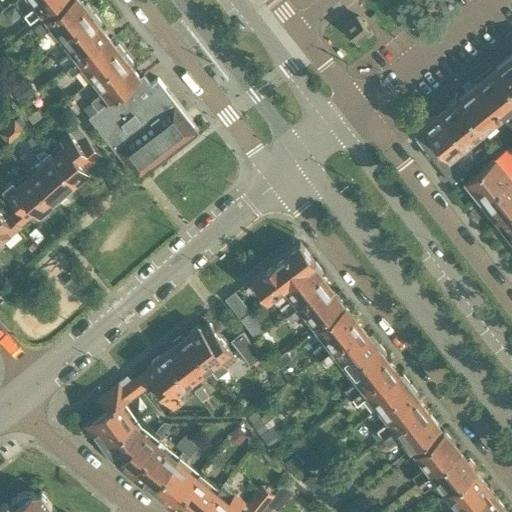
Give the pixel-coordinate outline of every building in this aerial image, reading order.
[(57,0),(22,0),(29,8),(22,13),(29,22),(41,13),(57,0)] [(52,26),(61,38),(93,12),(87,4),(83,5),(79,0),(65,0),(45,16),(32,27),(39,35),(52,26)] [(102,22),(93,12),(61,38),(71,50),(58,60),(65,68),(107,35),(100,26),(102,22)] [(370,33),(369,31),(357,16),(343,26),(356,44),(370,33)] [(83,66),(93,78),(125,53),(118,43),(114,44),(107,35),(65,68),(71,76),(83,66)] [(511,52),(495,66),(511,87),(511,52)] [(133,62),(125,53),(93,78),(102,90),(90,100),(91,101),(83,108),(89,116),(110,99),(109,99),(139,75),(132,66),(133,62)] [(476,81),(511,125),(511,87),(495,66),(476,81)] [(139,76),(139,75),(109,99),(110,99),(89,116),(87,116),(135,177),(139,178),(196,133),(197,130),(149,68),(139,76)] [(36,89),(29,79),(13,91),(20,101),(36,89)] [(501,141),(511,131),(511,125),(476,81),(440,110),(466,142),(488,124),(501,141)] [(424,125),(413,134),(442,170),(453,161),(462,172),(479,159),(466,142),(440,110),(423,124),(424,125)] [(0,132),(7,141),(21,129),(14,120),(0,132)] [(47,152),(48,153),(73,181),(88,168),(87,167),(101,154),(85,136),(76,125),(59,139),(63,144),(51,154),(48,151),(47,152)] [(73,181),(48,153),(47,152),(48,151),(40,140),(34,133),(27,139),(39,159),(38,160),(41,162),(27,174),(50,201),(53,199),(57,200),(64,195),(63,190),(73,181)] [(474,153),(479,159),(485,154),(480,148),(474,153)] [(465,178),(481,199),(511,176),(494,155),(465,178)] [(37,212),(50,201),(27,174),(15,185),(11,180),(2,188),(5,193),(6,192),(17,204),(9,211),(19,223),(20,223),(20,222),(34,209),(37,212)] [(511,207),(511,177),(511,176),(481,199),(489,209),(486,210),(495,221),(511,207)] [(511,207),(495,221),(503,231),(505,229),(511,238),(511,207)] [(0,240),(19,223),(9,211),(4,215),(0,210),(0,244),(2,243),(0,240)] [(44,236),(35,227),(28,233),(37,242),(44,236)] [(251,277),(251,278),(266,297),(283,285),(315,260),(299,240),(251,277)] [(315,260),(283,285),(292,296),(279,306),(285,313),(327,280),(312,262),(315,260)] [(327,280),(285,313),(290,320),(303,310),(313,323),(342,301),(327,280)] [(240,297),(230,304),(230,305),(240,318),(250,310),(240,297)] [(312,349),(319,357),(361,323),(344,303),(315,327),(325,339),(312,349)] [(259,323),(254,317),(250,311),(240,319),(255,337),(264,330),(259,323)] [(199,323),(184,334),(211,368),(217,376),(228,368),(225,365),(236,357),(209,320),(201,326),(199,323)] [(368,334),(361,323),(319,357),(325,365),(337,355),(346,366),(379,341),(372,333),(368,334)] [(266,329),(258,335),(267,346),(274,340),(266,329)] [(261,355),(242,330),(230,339),(250,364),(261,355)] [(189,385),(211,368),(184,334),(182,336),(178,334),(171,340),(172,344),(163,350),(189,385)] [(344,389),(350,396),(392,364),(385,354),(386,351),(379,341),(346,366),(356,379),(344,389)] [(179,392),(189,385),(163,350),(149,361),(152,364),(132,379),(140,390),(153,381),(172,406),(183,398),(179,392)] [(274,359),(279,367),(292,357),(286,350),(274,359)] [(401,375),(392,364),(350,396),(356,405),(369,395),(378,406),(410,382),(404,374),(401,375)] [(139,392),(140,390),(132,379),(130,380),(127,375),(98,397),(105,408),(84,424),(90,433),(93,431),(103,444),(138,418),(124,401),(127,399),(131,405),(142,397),(139,392)] [(375,429),(381,436),(424,404),(416,394),(417,391),(410,382),(378,406),(388,419),(375,429)] [(201,384),(193,390),(201,400),(208,394),(201,384)] [(440,424),(424,404),(381,436),(388,444),(400,435),(410,447),(440,424)] [(268,427),(260,417),(253,422),(252,422),(261,433),(268,427)] [(141,423),(138,418),(103,444),(108,452),(118,459),(116,462),(129,473),(158,438),(141,423)] [(154,431),(160,435),(170,423),(162,421),(154,431)] [(239,421),(228,434),(234,440),(239,440),(248,429),(239,421)] [(268,427),(261,433),(269,444),(277,438),(268,427)] [(411,474),(417,482),(459,449),(443,428),(414,451),(424,464),(411,474)] [(182,450),(190,439),(183,434),(175,444),(182,450)] [(148,484),(152,487),(179,454),(158,438),(129,473),(146,486),(148,484)] [(197,445),(190,439),(182,450),(189,456),(197,445)] [(436,479),(446,491),(475,469),(473,467),(475,463),(470,456),(466,457),(459,449),(417,482),(423,489),(436,479)] [(198,470),(179,454),(152,487),(157,491),(155,494),(169,505),(198,470)] [(284,462),(293,473),(301,466),(292,455),(284,462)] [(491,489),(475,469),(446,491),(461,511),(491,489)] [(197,511),(219,487),(198,470),(169,505),(176,511),(197,511)] [(318,475),(316,478),(312,474),(305,481),(313,490),(323,480),(318,475)] [(277,511),(279,510),(277,509),(292,491),(283,482),(274,493),(257,511),(277,511)] [(245,503),(255,511),(257,511),(274,493),(263,483),(245,503)] [(330,504),(338,496),(325,483),(317,491),(330,504)] [(221,485),(219,487),(197,511),(232,511),(243,500),(233,492),(231,493),(221,485)] [(11,505),(7,499),(0,504),(0,511),(57,511),(41,490),(32,489),(11,505)] [(461,511),(462,511),(502,511),(507,509),(491,489),(461,511)]
